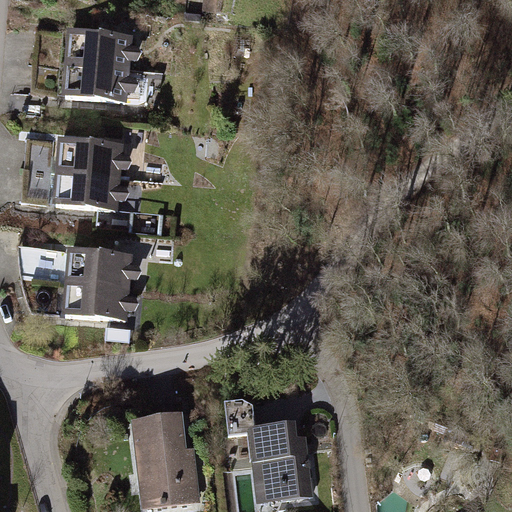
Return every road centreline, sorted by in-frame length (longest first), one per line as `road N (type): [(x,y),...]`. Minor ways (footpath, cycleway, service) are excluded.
road 1 (residential): [(33,372),(194,356),(295,321),(345,408),(357,511)]
road 2 (track): [(295,321),(400,192),(511,100)]
road 3 (residential): [(55,511),(33,372)]
